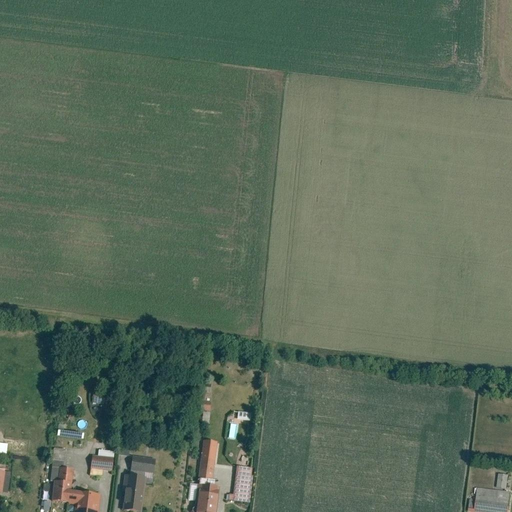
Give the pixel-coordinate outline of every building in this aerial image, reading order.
[(237,413),(236,421),(250,423),(251,415),(237,413)] [(200,502),(198,511),(219,511),(223,487),(219,487),(220,481),(215,481),(221,443),(206,441),(199,484),(194,483),(191,501),(200,502)] [(97,457),(91,457),(89,477),(102,478),(102,472),(111,473),(114,453),(98,451),(97,457)] [(145,478),(145,482),(154,483),(158,459),(132,455),(129,476),(145,478)] [(236,495),(229,494),(229,500),(252,503),(258,459),(241,457),(236,495)] [(51,503),(69,505),(73,471),(55,469),(51,503)] [(472,500),(470,511),(511,511),(511,491),(509,491),(511,475),(501,474),(499,490),(480,487),(479,500),(472,500)] [(129,476),(125,475),(123,490),(127,491),(124,510),(135,511),(140,511),(145,482),(145,478),(129,476)] [(96,511),(98,497),(78,494),(75,511),(96,511)]
